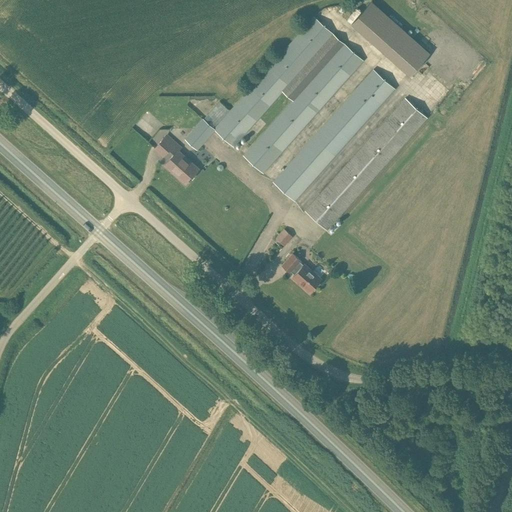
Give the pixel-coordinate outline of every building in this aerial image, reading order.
[(371,1),(351,25),(410,76),(430,53),(371,1)] [(334,34),(315,17),(314,16),(213,129),(233,147),(285,89),(294,98),(243,155),(263,173),(364,61),(344,43),(334,34)] [(396,89),(373,69),(273,182),(295,201),(396,89)] [(428,118),(406,98),(306,211),(328,230),(428,118)] [(209,124),(203,119),(185,139),(191,144),(209,124)] [(181,148),(167,135),(156,148),(164,155),(170,148),(175,153),(167,162),(180,174),(178,176),(186,182),(198,169),(179,151),(181,148)] [(274,238),(284,246),(292,236),(282,228),(274,238)] [(300,259),(293,252),(282,264),(290,271),(291,270),(295,274),(293,276),(310,291),(321,278),(304,263),(303,264),(299,260),(300,259)]
